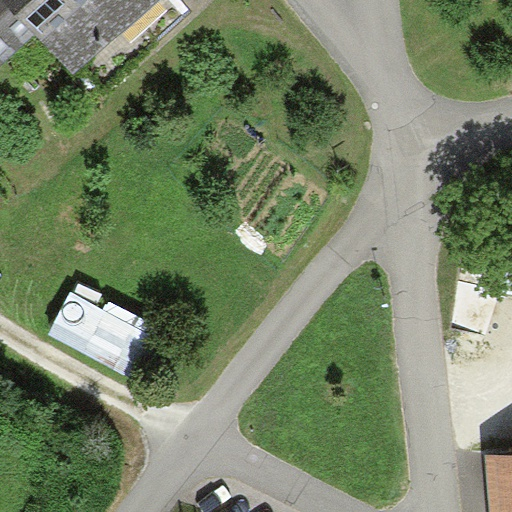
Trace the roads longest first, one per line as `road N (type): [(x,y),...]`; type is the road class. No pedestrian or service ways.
road 1 (residential): [(396,211),(295,297),(188,447)]
road 2 (residential): [(396,211),(416,280),(438,511)]
road 3 (track): [(0,327),(188,447)]
road 4 (residential): [(188,447),(327,511)]
road 5 (residential): [(382,10),(392,141)]
road 6 (unclassified): [(392,141),(511,127)]
